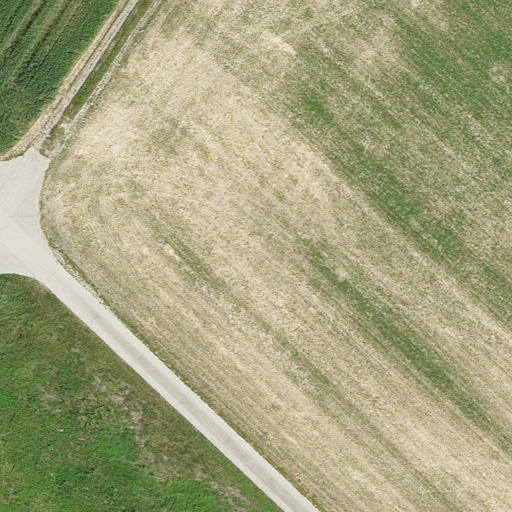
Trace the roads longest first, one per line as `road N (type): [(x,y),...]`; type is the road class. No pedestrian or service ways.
road 1 (track): [(0,224),(303,511)]
road 2 (track): [(1,226),(155,0)]
